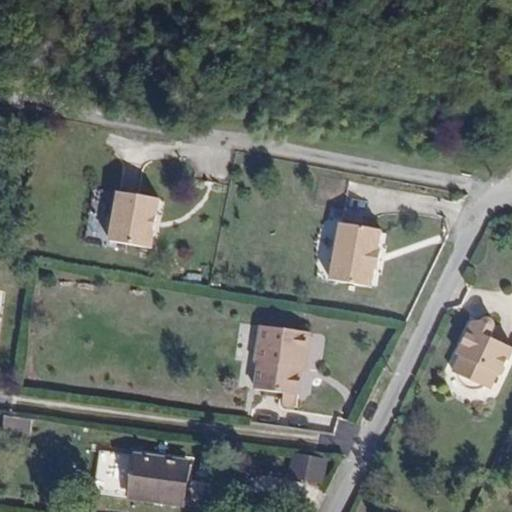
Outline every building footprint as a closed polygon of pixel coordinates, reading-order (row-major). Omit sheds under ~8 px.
[(151,247),(158,196),(118,189),(115,212),(108,216),(106,230),(110,234),(109,241),(151,247)] [(369,287),(379,231),(339,224),(329,280),(369,287)] [(297,391),(305,329),(260,323),(255,357),(262,358),(258,386),(297,391)] [(477,325),(470,339),(462,335),(449,363),(452,366),(446,381),(448,381),(449,387),(453,392),(455,395),(462,398),(467,398),(473,398),(477,396),(481,398),(489,383),(493,384),(505,357),(505,354),(483,344),(489,331),(488,328),(485,325),(483,324),(477,325)] [(183,501),(188,459),(105,447),(100,489),(183,501)] [(320,501),(326,457),(290,452),(284,496),(320,501)]
